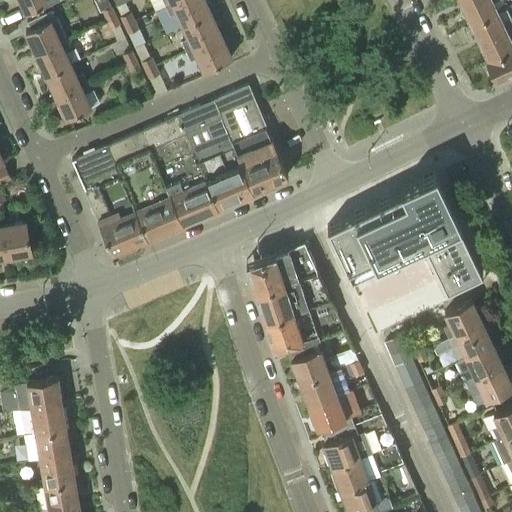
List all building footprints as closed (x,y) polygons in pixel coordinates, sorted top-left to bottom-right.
[(21,0),(26,11),(48,0),(21,0)] [(207,0),(173,0),(165,4),(170,14),(175,11),(181,24),(212,10),(207,0)] [(471,0),(463,4),(472,22),(497,10),(491,0),(471,0)] [(106,18),(116,14),(112,5),(102,9),(106,18)] [(28,19),(31,26),(25,28),(36,51),(66,36),(62,27),(56,30),(46,10),(28,19)] [(181,39),(186,49),(222,32),(212,10),(181,24),(187,37),(181,39)] [(472,22),(480,40),(511,24),(511,15),(502,20),(497,10),(472,22)] [(121,15),(125,23),(134,19),(131,11),(121,15)] [(110,27),(120,23),(116,14),(106,18),(110,27)] [(125,23),(128,31),(138,27),(134,19),(125,23)] [(511,34),(511,24),(480,40),(488,56),(511,44),(511,41),(509,36),(511,34)] [(222,32),(186,49),(190,58),(187,60),(192,72),(201,68),(202,70),(233,55),(222,32)] [(36,51),(46,72),(70,61),(69,58),(78,54),(74,46),(65,51),(64,48),(70,45),(66,36),(36,51)] [(511,44),(488,56),(485,57),(495,78),(511,69),(511,44)] [(126,61),(136,57),(132,48),(122,52),(126,61)] [(155,63),(151,56),(142,60),(145,68),(155,63)] [(136,57),(126,61),(130,70),(140,66),(136,57)] [(76,74),(70,61),(46,72),(56,94),(87,80),(83,71),(76,74)] [(158,71),(155,63),(145,68),(149,75),(158,71)] [(87,80),(56,94),(67,116),(91,105),(84,92),(91,88),(87,80)] [(213,96),(253,188),(288,173),(248,81),(213,96)] [(218,204),(253,188),(213,96),(177,112),(218,204)] [(182,219),(218,204),(177,112),(142,127),(182,219)] [(142,127),(106,142),(146,234),(182,219),(142,127)] [(111,249),(146,234),(106,142),(72,157),(111,249)] [(0,180),(10,176),(5,164),(0,166),(0,180)] [(461,220),(436,168),(400,185),(401,188),(327,224),(350,273),(422,238),(446,288),(482,271),(459,222),(461,220)] [(1,223),(7,254),(31,250),(25,218),(1,223)] [(274,250),(254,257),(246,259),(256,288),(317,268),(304,238),(275,251),(274,250)] [(256,288),(265,316),(330,296),(317,268),(256,288)] [(319,337),(344,327),(330,296),(265,316),(275,345),(282,342),(288,340),(291,348),(311,340),(319,337)] [(443,325),(448,337),(482,320),(471,297),(444,310),(450,322),(443,325)] [(448,337),(458,358),(465,354),(465,355),(493,342),(482,320),(448,337)] [(401,331),(384,339),(390,351),(406,343),(401,331)] [(448,350),(443,338),(431,344),(437,355),(448,350)] [(314,347),(311,340),(291,348),(295,355),(291,356),(300,380),(328,370),(319,345),(314,347)] [(420,340),(412,344),(416,352),(424,349),(420,340)] [(465,354),(458,358),(455,359),(466,381),(476,376),(503,363),(493,342),(465,355),(465,354)] [(411,354),(406,343),(390,351),(395,362),(405,357),(411,354)] [(339,365),(358,358),(352,346),(329,355),(333,367),(339,365)] [(427,356),(424,349),(416,352),(419,359),(427,356)] [(411,354),(405,357),(395,362),(400,373),(416,365),(411,354)] [(363,369),(358,358),(339,365),(344,378),(363,369)] [(511,384),(511,381),(503,363),(476,376),(486,397),(511,384)] [(421,376),(416,365),(400,373),(404,384),(421,376)] [(308,403),(337,392),(328,370),(300,380),(308,403)] [(19,407),(31,405),(61,400),(56,374),(14,381),(19,407)] [(431,397),(421,376),(404,384),(414,405),(431,397)] [(431,387),(435,396),(443,392),(439,383),(431,387)] [(345,416),(337,392),(308,403),(317,426),(326,423),(329,430),(353,421),(381,411),(376,400),(349,410),(350,414),(345,416)] [(446,399),(443,392),(435,396),(438,403),(446,399)] [(431,397),(414,405),(419,416),(436,408),(431,397)] [(61,400),(31,405),(35,430),(65,425),(61,400)] [(492,427),(497,437),(511,429),(511,402),(493,411),(499,424),(492,427)] [(440,419),(436,408),(419,416),(424,427),(440,419)] [(381,411),(353,421),(329,430),(332,437),(322,441),(332,465),(360,454),(351,430),(356,428),(357,432),(386,421),(381,411)] [(446,430),(440,419),(424,427),(429,438),(446,430)] [(461,454),(469,450),(455,420),(448,423),(458,446),(461,454)] [(40,456),(69,451),(65,425),(35,430),(40,456)] [(503,462),(507,460),(511,457),(511,429),(497,437),(492,439),(503,462)] [(450,441),(446,430),(429,438),(434,449),(450,441)] [(379,467),(402,457),(394,439),(371,449),(379,467)] [(455,452),(450,441),(434,449),(438,460),(455,452)] [(480,473),(469,450),(461,454),(472,477),(480,473)] [(74,477),(69,451),(40,456),(44,482),(74,477)] [(443,471),(460,463),(455,452),(438,460),(443,471)] [(360,454),(332,465),(340,487),(369,477),(360,454)] [(465,474),(460,463),(443,471),(448,482),(465,474)] [(489,494),(480,473),(472,477),(475,485),(477,489),(481,498),(489,494)] [(448,482),(453,492),(470,485),(465,474),(448,482)] [(74,477),(44,482),(49,507),(78,502),(74,477)] [(377,498),(369,477),(340,487),(349,511),(358,507),(360,511),(369,511),(381,508),(392,503),(388,494),(377,498)] [(475,496),(470,485),(453,492),(458,503),(475,496)] [(481,498),(484,505),(492,501),(489,494),(481,498)] [(458,503),(461,511),(467,511),(480,506),(475,496),(458,503)] [(79,511),(78,502),(49,507),(49,511),(79,511)]
